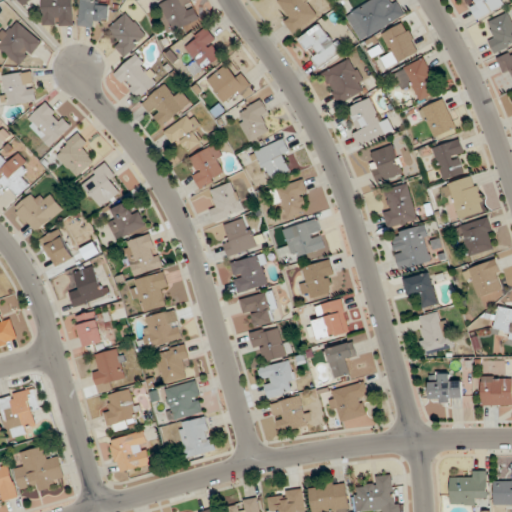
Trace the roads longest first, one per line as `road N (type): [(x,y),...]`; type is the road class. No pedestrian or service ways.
road 1 (residential): [(230,0),(298,94),(338,173),(416,439),(422,511)]
road 2 (residential): [(76,511),(257,462),(416,439),(511,437)]
road 3 (residential): [(257,462),(181,219),(74,67)]
road 4 (residential): [(100,505),(55,352),(0,239)]
road 5 (residential): [(511,189),(470,73),(428,0)]
